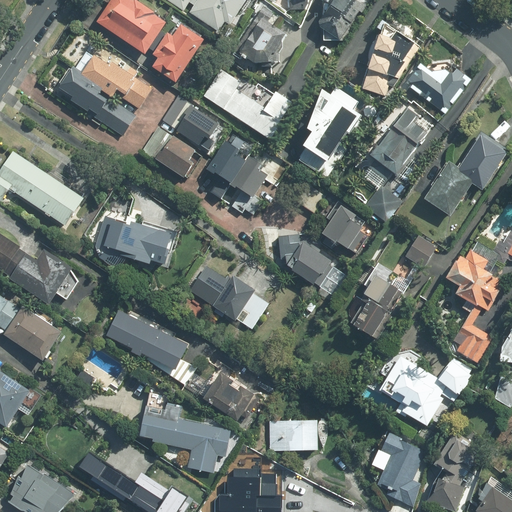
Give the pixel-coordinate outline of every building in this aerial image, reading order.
[(131,0),(112,0),(95,24),(144,58),(167,24),(131,0)] [(248,0),(167,0),(223,37),(248,0)] [(371,3),(366,0),(318,0),(317,2),(327,9),(313,29),(339,47),(371,3)] [(256,13),(227,53),(243,65),(272,65),(291,38),(256,13)] [(382,25),(363,92),(384,98),(417,49),(382,25)] [(152,57),(157,60),(152,68),(176,83),(202,41),(178,26),(171,37),(166,34),(152,57)] [(75,68),(118,99),(120,95),(136,106),(150,87),(92,45),(75,68)] [(118,99),(75,68),(58,91),(121,137),(136,116),(116,101),(118,99)] [(253,90),(218,68),(200,95),(269,138),(292,103),(258,81),(253,90)] [(472,84),(454,69),(441,86),(419,69),(406,86),(447,117),(472,84)] [(328,99),(322,95),(316,104),(306,133),(310,135),(301,150),(303,152),(297,160),(327,181),(335,169),(328,164),(360,117),(352,112),(356,106),(334,91),(328,99)] [(223,128),(191,107),(175,133),(207,152),(223,128)] [(433,129),(407,107),(358,166),(380,185),(364,204),(384,221),(400,203),(383,189),(433,129)] [(481,134),(460,168),(455,175),(472,185),(483,192),(509,152),(481,134)] [(199,156),(173,138),(156,162),(182,180),(199,156)] [(235,186),(263,144),(256,140),(247,153),(228,141),(209,171),(223,179),(215,191),(222,195),(229,183),(235,186)] [(23,197),(45,166),(12,144),(0,161),(0,199),(9,187),(23,197)] [(263,144),(235,186),(242,191),(230,210),(253,225),(269,201),(262,196),(268,186),(279,193),(296,166),(263,144)] [(451,218),(472,185),(455,175),(460,168),(448,161),(423,200),(451,218)] [(45,166),(23,197),(70,228),(91,196),(45,166)] [(369,221),(341,204),(321,235),(349,253),(369,221)] [(176,235),(107,214),(96,250),(165,271),(176,235)] [(330,261),(285,230),(266,259),(312,289),(330,261)] [(0,272),(10,279),(26,254),(0,237),(0,272)] [(374,273),(345,323),(372,338),(399,291),(407,295),(435,247),(416,237),(390,282),(374,273)] [(493,255),(475,244),(448,289),(476,306),(449,351),(475,366),(492,338),(473,327),(501,279),(485,269),(493,255)] [(26,254),(10,279),(50,305),(73,270),(43,250),(36,261),(26,254)] [(252,293),(210,265),(192,293),(234,321),(252,293)] [(0,316),(8,305),(0,299),(0,316)] [(23,309),(3,338),(42,365),(61,336),(23,309)] [(142,354),(155,327),(118,310),(105,338),(142,354)] [(320,328),(306,319),(295,338),(309,346),(320,328)] [(155,327),(142,354),(177,370),(189,342),(155,327)] [(511,333),(497,366),(511,366),(511,333)] [(439,383),(397,352),(373,386),(425,424),(453,387),(459,392),(473,373),(456,361),(439,383)] [(133,374),(124,367),(112,384),(121,391),(133,374)] [(486,396),(511,409),(511,407),(511,375),(500,369),(486,396)] [(32,396),(0,374),(0,426),(9,432),(32,396)] [(253,397),(223,375),(205,402),(235,423),(253,397)] [(188,469),(214,474),(217,460),(224,461),(230,433),(143,416),(138,441),(191,451),(188,469)] [(319,419),(266,420),(267,453),(320,451),(319,419)] [(426,450),(388,433),(365,484),(410,504),(420,482),(413,479),(426,450)] [(437,462),(427,502),(450,507),(456,484),(480,453),(458,435),(437,462)] [(0,447),(0,470),(11,456),(0,447)] [(137,482),(89,450),(77,469),(143,511),(183,511),(192,500),(145,469),(137,482)] [(215,498),(214,511),(284,511),(285,503),(285,490),(281,490),(281,469),(265,468),(265,465),(234,464),(234,474),(229,474),(228,492),(219,491),(215,498)] [(3,504),(18,511),(60,511),(78,495),(25,466),(3,504)] [(511,511),(511,499),(495,487),(477,511),(511,511)]
